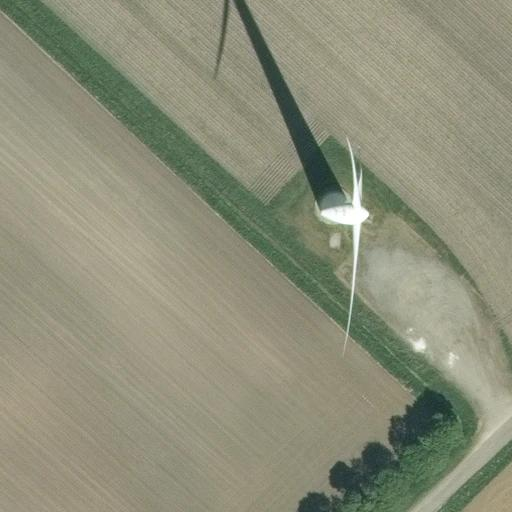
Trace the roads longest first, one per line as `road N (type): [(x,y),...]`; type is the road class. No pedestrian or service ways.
road 1 (track): [(511,414),(365,283)]
road 2 (unclassified): [(421,511),(511,427)]
